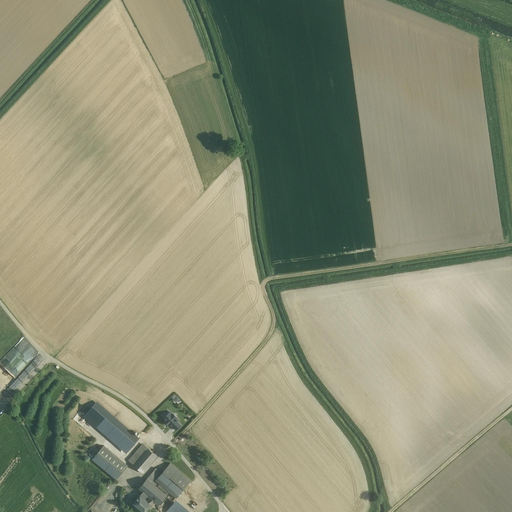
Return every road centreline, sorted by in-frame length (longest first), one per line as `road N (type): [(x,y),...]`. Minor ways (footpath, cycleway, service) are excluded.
road 1 (track): [(511,243),(264,282),(274,326),(172,445)]
road 2 (unclassified): [(0,300),(48,358),(144,415),(227,511)]
road 3 (track): [(390,511),(511,408)]
